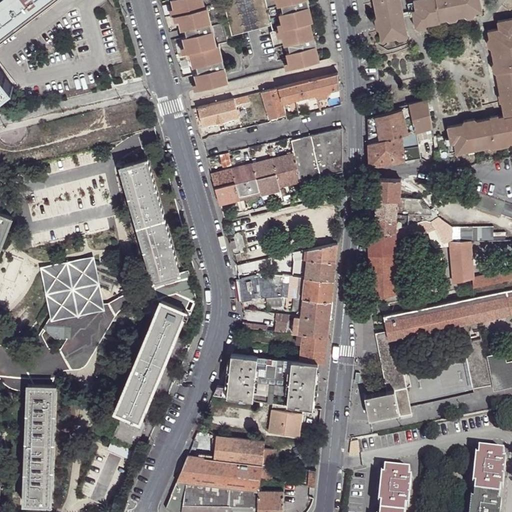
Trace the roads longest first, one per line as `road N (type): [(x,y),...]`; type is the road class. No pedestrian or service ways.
road 1 (residential): [(140,0),(215,263),(221,317),(144,511)]
road 2 (residential): [(325,511),(354,110)]
road 3 (residential): [(202,147),(354,110)]
